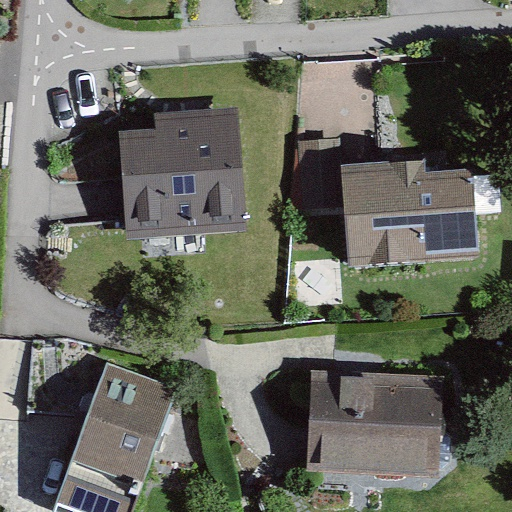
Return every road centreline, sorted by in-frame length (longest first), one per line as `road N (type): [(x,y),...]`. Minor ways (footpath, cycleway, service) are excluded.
road 1 (residential): [(511,22),(38,53)]
road 2 (residential): [(20,341),(38,53)]
